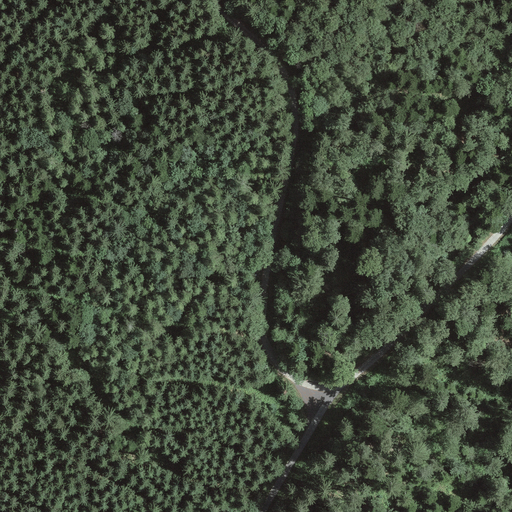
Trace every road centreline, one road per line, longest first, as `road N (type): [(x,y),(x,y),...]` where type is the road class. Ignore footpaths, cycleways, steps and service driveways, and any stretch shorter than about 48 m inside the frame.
road 1 (track): [(358,372),(319,389),(270,356),(263,305),(296,125),(292,91),(276,57),(210,0)]
road 2 (track): [(511,216),(358,372)]
road 3 (track): [(358,372),(310,427),(262,511)]
